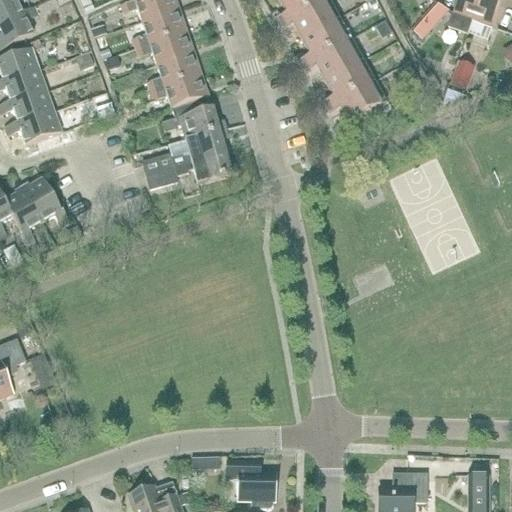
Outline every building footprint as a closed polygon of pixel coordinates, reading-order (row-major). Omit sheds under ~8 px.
[(0,28),(23,17),(23,16),(17,5),(28,0),(10,0),(0,5),(0,28)] [(54,0),(59,9),(71,3),(69,0),(54,0)] [(88,0),(84,0),(79,3),(84,16),(93,12),(88,0)] [(141,26),(178,13),(173,0),(146,0),(121,9),(124,19),(137,14),(141,26)] [(278,28),(325,2),(323,0),(278,0),(277,1),(286,17),(275,23),(278,28)] [(468,36),(473,23),(480,0),(458,0),(448,29),(468,36)] [(480,0),(473,23),(492,30),(503,0),(480,0)] [(300,44),(337,24),(325,2),(278,28),(281,34),(292,28),(300,44)] [(410,33),(421,42),(447,14),(434,5),(410,33)] [(0,54),(24,43),(34,38),(27,25),(38,20),(33,10),(23,16),(23,17),(0,28),(0,54)] [(136,53),(186,36),(178,13),(141,26),(146,38),(132,42),(136,53)] [(301,70),(348,44),(337,24),(300,44),(309,59),(298,65),(301,70)] [(384,25),(374,30),(381,42),(390,36),(384,25)] [(103,29),(92,33),(94,41),(106,37),(103,29)] [(157,70),(193,57),(186,36),(136,53),(139,62),(152,58),(157,70)] [(101,39),(94,42),(98,51),(105,48),(101,39)] [(324,86),(360,66),(348,44),(301,70),(304,76),(315,70),(324,86)] [(31,53),(32,56),(41,52),(39,45),(29,48),(31,53)] [(99,55),(102,62),(111,59),(109,52),(99,55)] [(2,87),(38,74),(32,56),(31,53),(0,63),(0,80),(1,85),(2,87)] [(151,96),(201,79),(193,57),(157,70),(160,81),(147,86),(151,96)] [(84,73),(93,70),(89,59),(80,62),(84,73)] [(107,64),(110,73),(120,69),(117,60),(107,64)] [(450,89),(466,94),(474,71),(458,65),(456,70),(450,89)] [(324,111),(371,86),(360,66),(324,86),(332,100),(321,106),(324,111)] [(10,108),(46,95),(38,74),(2,87),(1,85),(0,85),(0,95),(5,94),(9,106),(10,108)] [(171,113),(201,103),(208,100),(201,79),(151,96),(154,105),(167,100),(171,113)] [(387,105),(383,108),(371,86),(324,111),(328,118),(338,112),(347,128),(352,125),(356,132),(381,118),(391,112),(387,105)] [(17,129),(53,116),(46,95),(10,108),(9,106),(0,109),(0,119),(12,115),(16,126),(17,129)] [(213,112),(205,114),(201,103),(171,113),(174,123),(161,126),(164,137),(176,134),(175,131),(181,130),(185,145),(225,133),(223,125),(217,127),(213,112)] [(100,123),(113,118),(110,108),(97,113),(100,123)] [(25,150),(61,137),(53,116),(17,129),(16,126),(4,130),(7,140),(19,135),(25,150)] [(173,171),(225,157),(221,143),(228,142),(225,133),(185,145),(189,159),(183,160),(182,158),(171,161),(173,171)] [(225,157),(173,171),(176,180),(187,177),(187,175),(193,173),(197,188),(237,178),(234,169),(229,170),(225,157)] [(145,179),(173,171),(171,161),(170,158),(141,166),(145,179)] [(54,188),(74,179),(69,169),(49,179),(54,188)] [(173,171),(145,179),(149,193),(177,186),(176,180),(173,171)] [(21,191),(41,227),(54,220),(60,231),(69,226),(62,214),(60,215),(42,182),(29,190),(28,188),(21,191)] [(28,234),(41,227),(21,191),(14,195),(16,198),(4,204),(3,205),(13,221),(12,222),(21,238),(19,239),(26,251),(35,246),(28,234)] [(3,205),(4,204),(0,197),(0,242),(5,239),(0,230),(0,228),(12,222),(13,221),(3,205)] [(67,236),(71,246),(81,242),(77,232),(67,236)] [(32,260),(39,256),(35,249),(28,253),(32,260)] [(21,264),(13,250),(4,255),(12,270),(21,264)] [(23,323),(12,327),(18,342),(29,337),(23,323)] [(0,402),(13,398),(3,375),(25,366),(16,345),(0,351),(0,402)] [(484,460),(463,460),(463,473),(484,473),(484,460)] [(204,463),(192,463),(192,474),(204,474),(204,463)] [(276,507),(277,479),(261,478),(261,467),(227,465),(226,484),(238,484),(237,505),(251,506),(250,511),(272,511),(273,511),(273,507),(276,507)] [(428,507),(428,480),(394,480),(394,494),(380,494),(379,511),(413,511),(414,507),(428,507)] [(467,480),(466,511),(487,511),(488,480),(467,480)] [(180,511),(180,509),(171,511),(161,511),(155,492),(129,501),(132,511),(180,511)] [(188,496),(177,500),(180,509),(180,510),(191,506),(188,496)]
